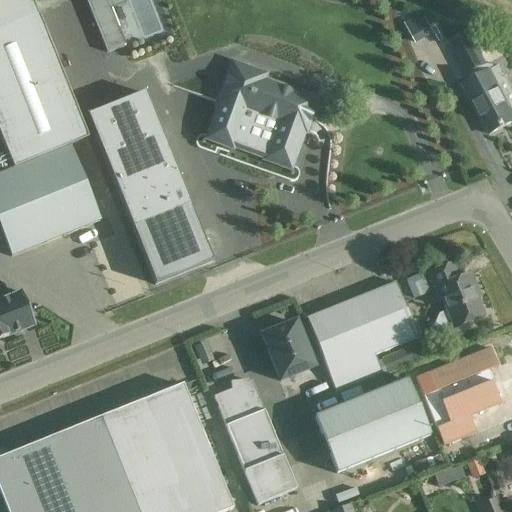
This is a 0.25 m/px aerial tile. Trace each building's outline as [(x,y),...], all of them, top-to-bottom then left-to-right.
[(0,0),(0,140),(12,170),(0,174),(0,230),(11,257),(100,222),(70,147),(87,139),(31,0),(0,0)] [(105,0),(85,0),(106,53),(124,47),(105,0)] [(485,130),(490,138),(511,125),(511,89),(499,67),(495,70),(491,63),(487,66),(467,33),(448,44),(470,81),(461,85),(485,130)] [(222,102),(208,139),(288,169),(302,131),(304,132),(315,102),(231,71),(220,101),(222,102)] [(145,93),(87,116),(155,286),(212,264),(145,93)] [(432,328),(440,346),(467,335),(463,325),(483,317),(473,293),(477,291),(470,274),(457,279),(452,265),(424,276),(435,303),(441,300),(446,312),(438,315),(432,328)] [(306,319),(336,393),(381,375),(374,356),(417,338),(395,283),(306,319)] [(0,339),(34,326),(21,292),(0,300),(0,339)] [(275,331),(262,336),(279,380),(312,366),(295,323),(290,325),(289,321),(273,327),(275,331)] [(410,348),(380,360),(387,376),(417,364),(410,348)] [(437,430),(444,446),(475,433),(469,417),(500,404),(486,372),(497,367),(490,349),(426,375),(433,393),(436,392),(440,403),(439,403),(449,426),(437,430)] [(243,473),(256,506),(295,491),(282,457),(251,382),(248,383),(248,382),(230,384),(231,390),(213,397),(225,427),(243,473)] [(336,474),(428,438),(406,382),(314,419),(336,474)] [(225,511),(231,510),(182,386),(8,456),(7,452),(1,450),(0,450),(0,511),(225,511)] [(438,489),(463,476),(458,465),(432,478),(438,489)] [(499,511),(495,500),(479,506),(481,511),(499,511)]
